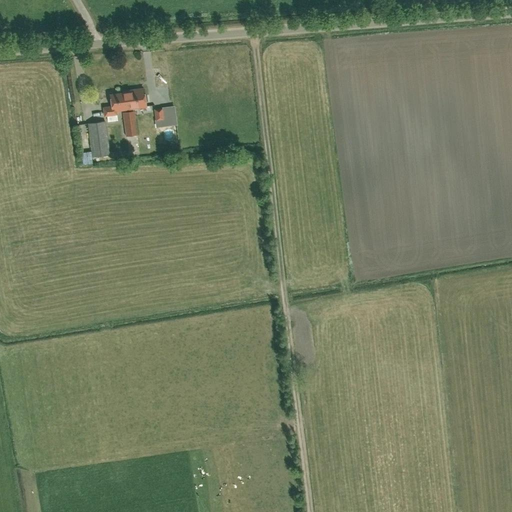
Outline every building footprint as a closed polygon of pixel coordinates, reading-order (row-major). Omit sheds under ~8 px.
[(128,93),(120,94),(110,95),(111,107),(103,108),(104,116),(116,114),(115,110),(145,106),(143,89),(128,91),(128,93)] [(83,103),(76,104),(77,118),(84,118),(83,103)] [(156,124),(161,123),(164,126),(172,125),(171,116),(168,117),(167,107),(154,109),(156,124)] [(126,136),(138,135),(135,111),(123,112),(126,136)] [(93,162),(110,160),(105,121),(88,124),(93,162)] [(147,146),(154,142),(150,136),(143,140),(147,146)]
